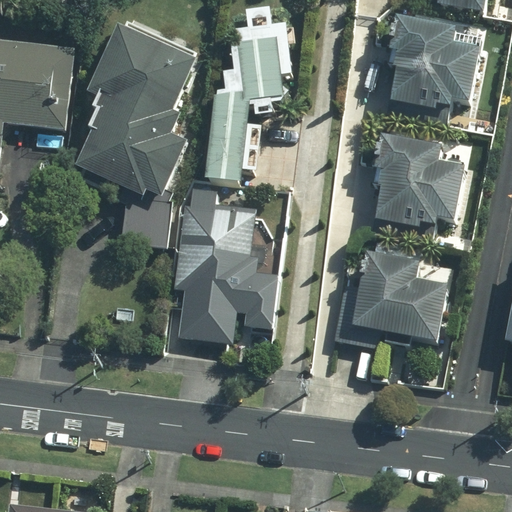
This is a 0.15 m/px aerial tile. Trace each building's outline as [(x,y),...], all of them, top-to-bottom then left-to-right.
[(24,0),(25,9),(69,16),(70,0),(24,0)] [(443,0),(440,20),(483,28),(488,0),(443,0)] [(232,109),(218,111),(211,192),(245,195),(254,115),(286,114),(283,92),(293,91),(288,40),(273,42),(272,25),(247,28),(249,44),(233,46),(237,83),(227,85),(232,109)] [(394,65),(402,67),(390,124),(446,135),(450,114),(472,118),(483,65),(454,59),(457,43),(401,33),(394,65)] [(109,127),(82,182),(148,213),(152,206),(165,212),(191,158),(178,152),(188,132),(180,128),(203,79),(124,41),(93,106),(107,113),(101,124),(109,127)] [(0,176),(6,132),(68,140),(79,63),(0,52),(0,176)] [(380,184),(387,185),(376,242),(432,253),(436,232),(458,237),(468,183),(439,177),(442,162),(386,151),(380,184)] [(274,338),(280,287),(252,283),(260,224),(214,219),(216,203),(194,200),(192,216),(187,216),(176,297),(187,298),(181,347),(236,354),(240,320),(249,322),(247,335),(274,338)] [(337,345),(382,354),(383,348),(439,359),(450,303),(418,296),(422,279),(369,268),(363,299),(347,296),(337,345)] [(103,511),(22,502),(20,511),(103,511)]
